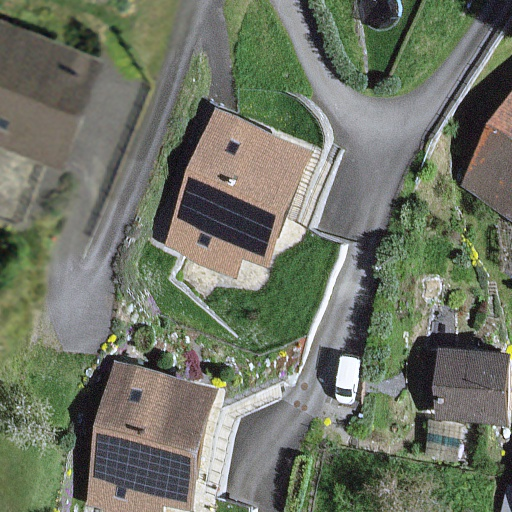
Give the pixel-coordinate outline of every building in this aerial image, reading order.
[(89,57),(3,29),(0,36),(0,139),(55,158),(89,57)] [(318,150),(223,115),(176,241),(246,267),(256,242),(280,251),(318,150)] [(511,130),(480,185),(511,204),(511,130)] [(511,351),(451,350),(450,410),(511,410),(511,351)] [(223,389),(131,369),(103,497),(166,511),(171,488),(200,495),(223,389)]
